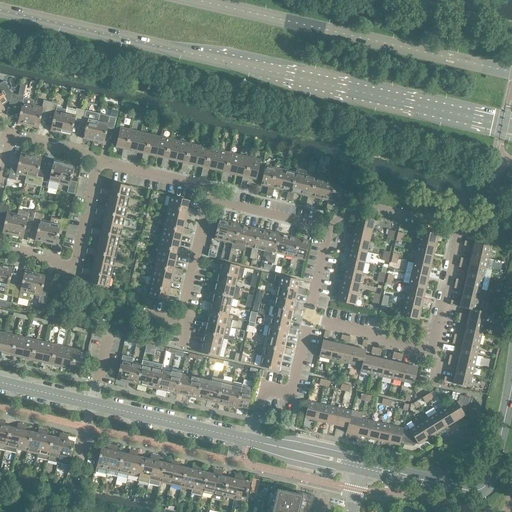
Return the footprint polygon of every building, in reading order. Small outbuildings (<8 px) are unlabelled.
[(10,99),(11,94),(3,80),(0,82),(0,111),(4,109),(2,104),(10,99)] [(15,107),(17,95),(11,94),(10,99),(9,105),(15,107)] [(28,126),(32,105),(33,101),(24,99),(24,97),(21,96),(17,95),(15,107),(21,108),(17,124),(28,126)] [(42,113),(48,114),(50,103),(43,101),(42,108),(32,105),(28,126),(38,128),(42,113)] [(60,134),(65,113),(66,110),(56,108),(57,104),(50,103),(48,114),(54,116),(50,131),(60,134)] [(74,121),(80,122),(83,110),(76,109),(76,110),(66,108),(66,110),(65,113),(60,134),(71,136),(74,121)] [(111,109),(110,116),(117,118),(118,111),(111,109)] [(93,141),(98,121),(99,114),(83,110),(80,122),(86,124),(83,139),(93,141)] [(99,114),(98,121),(93,141),(103,144),(107,128),(113,130),(116,118),(99,114)] [(126,150),(130,130),(120,128),(115,147),(123,149),(126,150)] [(136,152),(140,132),(130,130),(126,150),(123,149),(122,153),(127,155),(128,150),(136,152)] [(146,154),(150,135),(140,132),(136,152),(143,154),(146,154)] [(156,157),(160,137),(150,135),(146,154),(143,154),(142,158),(147,159),(148,155),(156,157)] [(165,159),(170,139),(160,137),(156,157),(163,158),(165,159)] [(175,161),(180,142),(170,139),(165,159),(163,158),(162,163),(167,164),(168,159),(175,161)] [(185,163),(190,144),(180,142),(175,161),(183,163),(185,163)] [(195,166),(200,146),(190,144),(185,163),(183,163),(182,167),(187,168),(188,164),(195,166)] [(205,168),(210,149),(200,146),(195,166),(203,168),(205,168)] [(215,170),(220,151),(210,149),(205,168),(203,168),(202,172),(207,173),(208,169),(215,170)] [(225,173),(230,153),(220,151),(215,170),(223,172),(225,173)] [(26,176),(31,156),(20,153),(17,169),(11,167),(8,179),(15,180),(16,174),(26,176)] [(235,175),(240,155),(230,153),(225,173),(223,172),(222,176),(227,178),(228,173),(235,175)] [(245,177),(250,158),(240,155),(235,175),(242,177),(245,177)] [(41,158),(31,156),(26,176),(36,178),(34,185),(41,186),(44,175),(38,173),(41,158)] [(260,160),(250,158),(245,177),(242,177),(241,181),(247,182),(248,178),(256,180),(260,160)] [(59,184),(64,163),(53,161),(50,176),(44,175),(41,186),(48,188),(49,182),(59,184)] [(74,166),(64,163),(59,184),(68,186),(67,192),(74,194),(76,182),(70,181),(74,166)] [(271,188),(275,168),(265,166),(260,185),(268,187),(271,188)] [(281,190),(285,171),(275,168),(271,188),(268,187),(267,191),(273,192),(274,188),(281,190)] [(294,193),(301,195),(305,175),(306,170),(296,168),(295,173),(291,192),(288,192),(287,196),(293,197),(294,193)] [(291,192),(295,173),(285,171),(281,190),(288,192),(291,192)] [(316,173),(315,177),(311,197),(308,196),(307,200),(313,201),(313,198),(321,199),(325,180),(326,175),(316,173)] [(311,197),(315,177),(305,175),(301,195),(308,196),(311,197)] [(330,202),(335,182),(325,180),(321,199),(328,201),(330,202)] [(345,184),(335,182),(330,202),(328,201),(327,205),(332,206),(333,202),(341,204),(345,184)] [(112,183),(110,190),(109,193),(129,198),(131,187),(112,183)] [(127,208),(129,198),(109,193),(110,190),(106,189),(104,195),(109,196),(107,203),(127,208)] [(170,196),(168,207),(187,211),(187,214),(191,215),(192,209),(188,208),(190,201),(170,196)] [(124,218),(127,208),(107,203),(105,210),(105,213),(124,218)] [(12,235),(17,215),(8,213),(9,206),(2,205),(0,213),(0,216),(5,218),(2,233),(12,235)] [(185,221),(187,214),(187,211),(168,207),(165,217),(185,221)] [(122,228),(124,218),(105,213),(105,210),(101,209),(100,215),(104,216),(102,223),(122,228)] [(26,222),(32,224),(35,212),(28,211),(28,212),(18,210),(17,215),(12,235),(23,238),(26,222)] [(45,243),(50,222),(40,220),(42,214),(35,212),(32,224),(38,225),(35,241),(45,243)] [(374,220),(357,216),(355,227),(372,231),(374,220)] [(183,228),(185,221),(165,217),(163,227),(183,231),(182,234),(186,235),(188,229),(183,228)] [(59,225),(50,222),(45,243),(55,245),(59,230),(65,231),(68,220),(61,218),(59,225)] [(224,242),(229,222),(219,220),(214,239),(224,242)] [(234,244),(239,225),(229,222),(224,242),(232,243),(234,244)] [(120,237),(122,228),(102,223),(101,230),(100,233),(120,237)] [(244,246),(249,227),(239,225),(234,244),(232,243),(231,249),(235,250),(243,251),(244,246)] [(180,241),(182,234),(183,231),(163,227),(161,236),(180,241)] [(254,249),(259,229),(249,227),(244,246),(252,248),(254,249)] [(369,241),(372,231),(355,227),(352,237),(369,241)] [(117,247),(120,237),(100,233),(101,230),(96,229),(95,235),(99,236),(98,243),(117,247)] [(264,251),(269,231),(259,229),(254,249),(252,248),(251,253),(255,254),(256,249),(264,251)] [(274,253),(279,234),(269,231),(264,251),(263,256),(266,257),(268,261),(268,262),(274,264),(275,259),(271,258),(272,253),(274,253)] [(438,235),(421,231),(419,242),(435,246),(438,235)] [(284,255),(289,236),(279,234),(274,253),(272,253),(271,258),(275,259),(276,254),(284,255)] [(179,248),(180,241),(161,236),(158,246),(178,251),(177,254),(182,255),(183,249),(179,248)] [(294,258),(298,238),(289,236),(284,255),(292,257),(294,258)] [(367,252),(369,241),(352,237),(350,248),(367,252)] [(309,241),(298,238),(294,258),(292,257),(290,262),(295,263),(296,258),(304,260),(309,241)] [(433,256),(435,246),(419,242),(416,252),(433,256)] [(115,257),(117,247),(98,243),(96,250),(95,253),(115,257)] [(474,243),(471,254),(488,258),(491,247),(474,243)] [(176,261),(177,254),(178,251),(158,246),(156,256),(176,261)] [(364,262),(367,252),(350,248),(347,259),(364,262)] [(113,267),(115,257),(95,253),(96,250),(92,249),(90,254),(95,255),(93,263),(113,267)] [(430,267),(433,256),(416,252),(414,263),(430,267)] [(486,268),(488,258),(471,254),(469,265),(486,268)] [(174,268),(176,261),(156,256),(154,266),(173,271),(173,274),(177,275),(178,269),(174,268)] [(362,273),(364,262),(347,259),(345,269),(362,273)] [(245,268),(239,267),(220,262),(218,273),(237,277),(242,278),(245,268)] [(110,277),(113,267),(93,263),(91,270),(91,273),(110,277)] [(428,277),(430,267),(414,263),(411,274),(428,277)] [(483,279),(486,268),(469,265),(466,275),(483,279)] [(12,268),(2,266),(0,274),(0,287),(7,289),(5,295),(12,297),(15,285),(9,284),(12,268)] [(171,281),(173,274),(173,271),(154,266),(151,276),(171,281)] [(108,288),(110,277),(91,273),(91,270),(87,269),(86,274),(90,275),(88,283),(108,288)] [(359,284),(362,273),(345,269),(343,280),(359,284)] [(30,294),(35,273),(24,271),(21,286),(15,285),(12,297),(19,298),(20,292),(30,294)] [(45,276),(35,273),(30,294),(39,296),(38,303),(45,304),(48,293),(42,291),(45,276)] [(235,287),(236,279),(237,277),(218,273),(215,283),(235,287)] [(425,288),(428,277),(411,274),(409,284),(425,288)] [(481,290),(483,279),(466,275),(464,286),(481,290)] [(169,288),(171,281),(151,276),(149,286),(169,291),(168,293),(172,294),(174,289),(169,288)] [(280,276),(278,286),(297,291),(297,294),(301,295),(302,289),(298,288),(300,281),(280,276)] [(357,294),(359,284),(343,280),(340,290),(357,294)] [(238,298),(240,288),(235,287),(215,283),(213,292),(232,297),(238,298)] [(423,299),(425,288),(409,284),(406,295),(423,299)] [(166,301),(168,293),(169,291),(149,286),(147,297),(166,301)] [(295,301),(297,294),(297,291),(278,286),(275,296),(295,301)] [(478,300),(481,290),(464,286),(461,296),(478,300)] [(354,305),(357,294),(340,290),(338,301),(354,305)] [(230,307),(232,299),(232,297),(213,292),(211,302),(230,307)] [(262,293),(257,292),(254,302),(259,303),(260,303),(262,293)] [(421,309),(423,299),(406,295),(404,305),(421,309)] [(293,308),(295,301),(275,296),(273,306),(293,311),(292,314),(296,315),(297,309),(293,308)] [(476,311),(476,310),(478,300),(461,296),(459,307),(470,310),(470,309),(476,311)] [(493,296),(491,303),(498,305),(500,298),(493,296)] [(0,306),(9,308),(11,303),(0,300),(0,306)] [(228,314),(230,307),(211,302),(208,312),(228,317),(227,319),(232,320),(233,316),(228,314)] [(418,320),(421,309),(404,305),(401,316),(418,320)] [(290,321),(292,314),(293,311),(273,306),(271,316),(290,321)] [(487,313),(476,310),(476,311),(470,309),(470,310),(467,320),(484,324),(487,313)] [(250,311),(248,321),(249,322),(252,322),(255,323),(257,313),(250,311)] [(232,320),(227,319),(228,317),(208,312),(206,322),(231,328),(232,320)] [(289,328),(290,321),(271,316),(269,326),(288,331),(287,334),(291,335),(293,329),(289,328)] [(482,334),(484,324),(467,320),(465,330),(482,334)] [(228,340),(229,336),(231,328),(206,322),(204,332),(223,337),(223,339),(228,340)] [(286,341),(287,334),(288,331),(269,326),(266,336),(286,341)] [(479,345),(482,334),(465,330),(462,341),(479,345)] [(221,347),(223,339),(223,337),(204,332),(201,342),(221,347)] [(11,355),(16,336),(6,333),(2,352),(1,351),(1,353),(11,355)] [(21,358),(26,338),(16,336),(11,355),(21,358)] [(284,348),(286,341),(266,336),(264,346),(283,351),(283,354),(287,354),(288,349),(284,348)] [(31,360),(36,340),(26,338),(21,358),(31,360)] [(41,362),(46,343),(36,340),(31,360),(41,362)] [(330,360),(333,343),(323,340),(319,357),(330,360)] [(477,355),(479,345),(462,341),(460,351),(477,355)] [(218,357),(221,347),(201,342),(199,352),(218,357)] [(51,365),(56,345),(46,343),(41,362),(51,365)] [(340,362),(344,345),(333,343),(330,360),(340,362)] [(61,367),(66,347),(56,345),(51,365),(61,367)] [(351,364),(355,348),(344,345),(340,362),(351,364)] [(281,361),(283,354),(283,351),(264,346),(262,356),(281,361)] [(71,369),(76,350),(66,347),(61,367),(71,369)] [(365,350),(355,348),(351,364),(361,367),(362,367),(364,355),(365,350)] [(86,352),(76,350),(71,369),(81,372),(86,352)] [(474,366),(477,355),(460,351),(458,362),(474,366)] [(127,382),(131,363),(133,358),(122,355),(117,380),(127,382)] [(371,374),(375,358),(364,355),(362,367),(361,367),(360,372),(371,374)] [(279,371),(281,361),(262,356),(259,366),(279,371)] [(381,377),(385,360),(375,358),(371,374),(381,377)] [(392,379),(396,362),(385,360),(381,377),(392,379)] [(402,382),(406,365),(396,362),(392,379),(402,382)] [(472,376),(474,366),(458,362),(455,372),(472,376)] [(137,384),(141,365),(131,363),(127,382),(137,384)] [(147,387),(151,367),(141,365),(137,384),(147,387)] [(417,367),(406,365),(402,382),(413,384),(417,367)] [(157,389),(161,370),(151,367),(147,387),(157,389)] [(177,394),(181,374),(182,370),(172,368),(171,372),(167,391),(177,394)] [(167,391),(171,372),(161,370),(157,389),(167,391)] [(258,376),(265,378),(267,371),(260,370),(258,376)] [(469,387),(472,376),(455,372),(453,384),(469,387)] [(187,396),(191,377),(181,374),(177,394),(187,396)] [(197,398),(201,379),(191,377),(187,396),(197,398)] [(217,403),(222,380),(212,377),(211,381),(207,401),(217,403)] [(207,401),(211,381),(201,379),(197,398),(207,401)] [(227,405),(232,382),(222,380),(217,403),(227,405)] [(236,408),(242,384),(232,382),(227,405),(236,408)] [(247,410),(251,390),(252,387),(242,384),(236,408),(247,410)] [(458,401),(456,402),(463,412),(464,411),(468,412),(471,398),(459,395),(458,401)] [(315,421),(319,404),(308,401),(304,418),(315,421)] [(463,412),(456,402),(456,401),(446,407),(455,421),(465,415),(463,412)] [(326,423),(330,406),(319,404),(315,421),(326,423)] [(337,426),(340,409),(330,406),(326,423),(337,426)] [(446,427),(455,421),(446,407),(437,412),(446,427)] [(347,428),(349,416),(350,416),(351,411),(340,409),(337,426),(347,428)] [(437,433),(446,427),(437,412),(428,418),(437,433)] [(361,419),(350,416),(349,416),(347,428),(346,433),(357,435),(361,419)] [(428,439),(437,433),(428,418),(418,424),(428,439)] [(367,438),(371,421),(361,419),(357,435),(367,438)] [(0,449),(5,450),(10,427),(4,426),(5,421),(1,420),(0,423),(0,449)] [(378,440),(382,424),(371,421),(367,438),(378,440)] [(16,449),(22,425),(18,424),(17,429),(10,427),(5,450),(15,453),(16,449)] [(388,443),(392,426),(382,424),(378,440),(388,443)] [(418,444),(428,439),(418,424),(409,430),(410,431),(416,441),(418,444)] [(27,451),(31,432),(25,431),(26,426),(22,425),(16,449),(27,451)] [(400,443),(403,431),(403,428),(392,426),(388,443),(399,445),(400,443)] [(37,454),(43,429),(39,428),(38,434),(31,432),(27,451),(37,454)] [(47,460),(52,437),(46,435),(47,430),(43,429),(37,454),(36,458),(47,460)] [(410,431),(408,432),(403,431),(400,443),(414,446),(414,442),(416,441),(410,431)] [(57,463),(64,434),(60,433),(59,438),(52,437),(47,460),(57,463)] [(68,435),(64,434),(57,463),(68,465),(74,442),(67,440),(68,435)] [(106,474),(113,446),(109,445),(108,450),(101,448),(95,471),(106,474)] [(117,476),(122,453),(116,452),(117,447),(113,446),(106,474),(117,476)] [(127,479),(128,475),(134,450),(130,449),(128,455),(122,453),(117,476),(127,479)] [(139,477),(143,458),(137,456),(138,451),(134,450),(128,475),(139,477)] [(148,484),(149,480),(155,455),(151,454),(150,459),(143,458),(139,477),(138,481),(148,484)] [(160,482),(164,463),(158,461),(159,456),(155,455),(149,480),(160,482)] [(170,485),(176,460),(172,459),(171,464),(164,463),(160,482),(170,485)] [(181,487),(186,468),(179,466),(180,461),(176,460),(170,485),(181,487)] [(192,490),(197,465),(193,464),(192,469),(186,468),(181,487),(192,490)] [(201,496),(202,492),(207,473),(200,471),(201,466),(197,465),(192,490),(191,494),(201,496)] [(213,495),(218,470),(214,469),(213,474),(207,473),(202,492),(213,495)] [(222,501),(223,497),(228,477),(221,476),(222,471),(218,470),(213,495),(212,498),(222,501)] [(234,499),(239,475),(235,474),(234,479),(228,477),(223,497),(234,499)] [(244,476),(239,475),(234,499),(245,502),(249,482),(242,481),(244,476)] [(310,511),(314,498),(313,495),(308,494),(307,496),(296,493),(296,491),(295,493),(275,488),(270,510),(269,510),(268,511),(310,511)]
